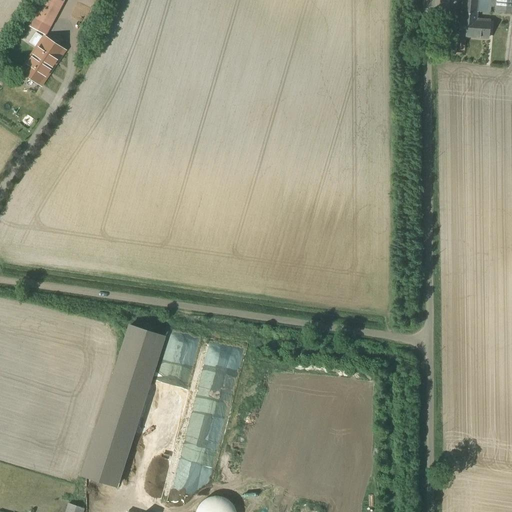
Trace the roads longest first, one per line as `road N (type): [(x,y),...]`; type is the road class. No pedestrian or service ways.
road 1 (unclassified): [(0,279),(430,342)]
road 2 (unclassified): [(430,342),(426,0)]
road 3 (unclassified): [(430,511),(430,342)]
